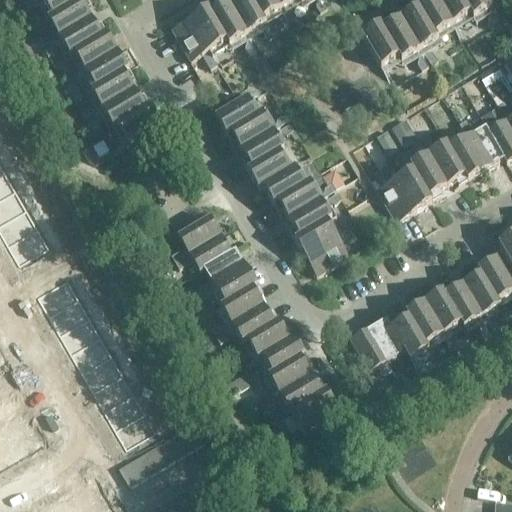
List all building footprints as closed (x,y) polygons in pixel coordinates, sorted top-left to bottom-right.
[(34,0),(24,6),(28,13),(37,8),(38,10),(54,0),(34,0)] [(82,0),(54,0),(38,10),(48,25),(84,3),(82,0)] [(266,29),(248,0),(231,0),(226,3),(257,56),(265,51),(261,43),(254,42),(269,33),(266,29)] [(283,18),(272,0),(248,0),(266,29),(283,18)] [(301,8),(296,0),(272,0),(283,18),(301,8)] [(322,1),(322,0),(296,0),(301,8),(303,12),(317,4),(315,11),(320,18),(327,14),(320,2),(322,1)] [(456,34),(435,0),(428,0),(415,8),(438,44),(456,34)] [(474,23),(460,0),(435,0),(456,34),(473,23),(474,23)] [(460,0),(474,23),(473,23),(476,27),(489,19),(487,27),(491,34),(499,30),(492,18),(495,16),(484,0),(460,0)] [(55,46),(95,22),(84,3),(48,25),(43,28),(52,42),(43,42),(38,45),(42,52),(54,45),(55,46)] [(257,56),(226,3),(207,14),(229,51),(232,55),(246,46),(244,53),(249,61),(257,56)] [(415,8),(397,19),(422,60),(424,59),(431,70),(438,66),(433,59),(426,58),(441,48),(438,44),(415,8)] [(229,51),(207,14),(193,23),(190,25),(211,61),(215,59),(229,51)] [(397,19),(379,30),(401,66),(404,71),(419,62),(417,69),(421,76),(428,72),(421,61),(422,60),(397,19)] [(70,62),(107,40),(95,22),(55,46),(55,48),(44,55),(48,62),(55,57),(57,50),(66,65),(70,62)] [(211,61),(190,25),(171,36),(190,68),(202,61),(210,75),(217,71),(211,61)] [(401,66),(379,30),(361,41),(383,77),(401,66)] [(80,80),(117,58),(107,40),(70,62),(80,80)] [(117,58),(80,80),(91,97),(127,75),(117,58)] [(501,79),(494,67),(476,78),(483,89),(501,79)] [(97,118),(138,94),(136,89),(127,75),(91,97),(86,99),(95,114),(88,112),(81,117),(85,124),(97,117),(97,118)] [(214,108),(222,103),(216,93),(208,97),(214,108)] [(113,134),(149,112),(138,94),(97,118),(98,120),(87,126),(91,133),(98,129),(100,122),(109,137),(113,134)] [(6,98),(0,101),(0,103),(6,115),(13,111),(6,98)] [(251,101),(215,122),(226,140),(262,119),(251,101)] [(511,121),(504,108),(497,113),(511,137),(511,121)] [(124,152),(160,130),(149,112),(113,134),(124,152)] [(499,130),(488,136),(487,137),(504,165),(503,165),(506,169),(511,165),(511,137),(497,113),(491,116),(499,130)] [(262,119),(226,140),(236,159),(277,134),(277,133),(288,126),(284,119),(277,124),(275,131),(266,116),(262,119)] [(405,124),(390,133),(403,154),(410,149),(417,145),(405,124)] [(487,137),(488,136),(485,132),(474,139),(466,125),(459,129),(464,139),(486,175),(503,165),(504,165),(487,137)] [(15,126),(8,130),(16,143),(23,139),(15,126)] [(277,134),(236,159),(239,163),(248,178),(284,156),(288,153),(280,139),(280,138),(286,140),(294,136),(290,129),(278,136),(277,134)] [(23,139),(16,143),(23,156),(30,152),(23,139)] [(427,155),(426,156),(450,197),(469,186),(447,149),(444,145),(429,154),(432,147),(427,139),(420,143),(427,155)] [(464,139),(447,149),(469,186),(486,175),(464,139)] [(449,197),(425,157),(424,157),(417,145),(410,149),(415,157),(422,158),(407,167),(410,171),(432,208),(449,197)] [(284,156),(248,178),(258,195),(263,193),(294,172),(284,156)] [(37,164),(30,168),(38,181),(45,177),(37,164)] [(299,170),(294,172),(263,193),(273,210),(309,188),(299,170)] [(391,183),(413,219),(432,208),(410,171),(391,183)] [(376,198),(395,230),(413,219),(385,173),(380,177),(388,190),(376,198)] [(45,177),(38,181),(46,194),(52,190),(45,177)] [(3,178),(0,179),(0,204),(14,197),(3,178)] [(314,185),(309,188),(273,210),(284,228),(325,204),(324,202),(336,195),(332,188),(324,193),(323,200),(314,185)] [(14,197),(0,204),(0,229),(25,216),(14,197)] [(326,205),(325,204),(284,228),(295,247),(332,225),(336,222),(327,207),(334,209),(341,205),(337,198),(326,205)] [(60,202),(53,206),(60,219),(67,215),(60,202)] [(67,215),(60,219),(68,232),(75,228),(67,215)] [(25,216),(0,229),(0,243),(5,252),(36,235),(25,216)] [(175,268),(220,240),(209,222),(177,241),(185,253),(171,261),(175,268)] [(306,264),(342,242),(332,225),(295,247),(306,264)] [(36,235),(5,252),(16,272),(47,255),(36,235)] [(351,237),(342,242),(306,264),(317,283),(349,263),(342,252),(356,244),(351,237)] [(231,258),(220,240),(175,268),(179,275),(193,266),(199,277),(204,274),(231,258)] [(511,240),(498,249),(511,273),(511,240)] [(246,274),(235,255),(231,258),(204,274),(211,285),(196,294),(201,301),(210,296),(246,274)] [(511,290),(497,264),(478,275),(500,312),(511,304),(511,290)] [(100,273),(93,277),(101,289),(108,286),(100,273)] [(246,274),(210,296),(220,313),(257,291),(246,274)] [(478,275),(460,286),(484,327),(486,326),(493,338),(500,334),(495,326),(488,325),(503,316),(500,312),(478,275)] [(64,283),(34,302),(46,322),(76,303),(64,283)] [(108,286),(101,289),(108,302),(115,299),(108,286)] [(460,286),(441,297),(463,334),(466,338),(481,329),(479,336),(483,344),(490,340),(483,328),(484,327),(460,286)] [(268,310),(257,291),(220,313),(216,316),(225,331),(218,329),(210,333),(214,340),(226,333),(227,334),(268,310)] [(441,297),(424,308),(446,344),(463,334),(441,297)] [(57,341),(87,323),(76,303),(46,322),(57,341)] [(424,308),(406,318),(428,355),(446,344),(424,308)] [(122,310),(115,315),(123,327),(130,323),(122,310)] [(243,350),(279,328),(268,310),(227,334),(228,336),(216,343),(220,350),(228,345),(229,338),(238,353),(243,350)] [(388,329),(413,370),(415,369),(422,380),(429,377),(424,369),(417,367),(431,359),(428,355),(406,318),(388,329)] [(87,323),(57,341),(68,360),(98,342),(87,323)] [(130,323),(123,327),(130,340),(137,336),(130,323)] [(386,325),(368,336),(387,368),(398,361),(406,375),(413,370),(388,329),(386,325)] [(257,364),(289,345),(279,328),(243,350),(253,367),(257,364)] [(387,368),(368,336),(349,347),(376,393),(384,388),(376,374),(387,368)] [(109,361),(98,342),(68,360),(79,379),(109,361)] [(289,345),(257,364),(268,382),(304,361),(293,343),(289,345)] [(144,349),(137,353),(145,366),(152,362),(144,349)] [(79,379),(90,398),(120,380),(109,361),(79,379)] [(275,404),(315,379),(304,361),(268,382),(264,385),(273,400),(265,398),(258,403),(262,410),(274,402),(275,404)] [(152,362),(145,366),(152,378),(160,374),(152,362)] [(239,396),(254,388),(248,377),(233,385),(239,396)] [(326,398),(315,379),(275,404),(276,405),(263,412),(267,419),(275,415),(277,407),(286,422),(290,420),(326,398)] [(120,380),(90,398),(101,417),(131,399),(120,380)] [(171,384),(164,388),(172,401),(179,397),(171,384)] [(391,418),(406,409),(396,394),(382,402),(391,418)] [(179,397),(172,401),(179,414),(186,410),(179,397)] [(337,416),(326,398),(290,420),(301,437),(337,416)] [(131,399),(101,417),(112,436),(142,418),(131,399)] [(0,426),(0,428),(17,458),(37,446),(19,416),(0,426)] [(142,418),(112,436),(124,456),(154,438),(142,418)] [(0,468),(17,458),(0,428),(0,468)] [(183,437),(194,455),(203,449),(192,431),(183,437)] [(174,442),(185,460),(194,455),(183,437),(174,442)] [(437,439),(412,456),(420,469),(446,452),(437,439)] [(164,448),(175,466),(185,460),(174,442),(164,448)] [(155,453),(166,472),(175,466),(164,448),(155,453)] [(145,459),(156,477),(166,472),(155,453),(145,459)] [(136,465),(147,483),(156,477),(145,459),(136,465)] [(127,470),(138,488),(147,483),(136,465),(127,470)] [(117,476),(128,494),(138,488),(127,470),(117,476)] [(209,481),(220,499),(229,493),(219,475),(209,481)] [(200,486),(211,504),(220,499),(209,481),(200,486)] [(108,511),(93,484),(70,498),(78,511),(108,511)] [(191,492),(201,510),(211,504),(200,486),(191,492)] [(181,497),(189,511),(198,511),(201,510),(191,492),(181,497)] [(172,503),(177,511),(189,511),(181,497),(172,503)] [(78,511),(70,498),(49,510),(49,511),(78,511)] [(163,508),(164,511),(177,511),(172,503),(163,508)]
